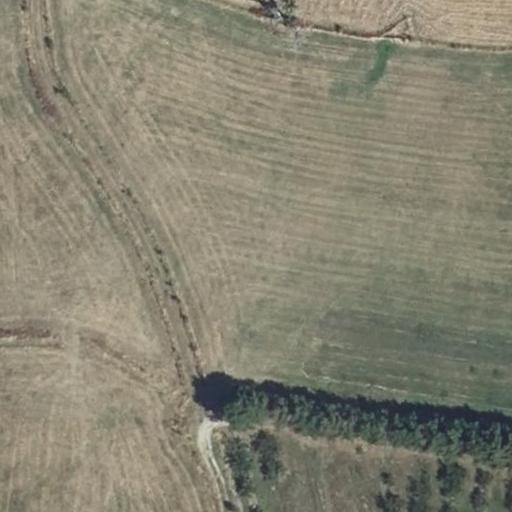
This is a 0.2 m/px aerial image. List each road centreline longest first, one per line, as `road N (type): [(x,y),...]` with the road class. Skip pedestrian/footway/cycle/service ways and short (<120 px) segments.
road 1 (track): [(223,511),(154,257),(46,71),(32,0)]
road 2 (track): [(511,466),(238,417),(203,429)]
